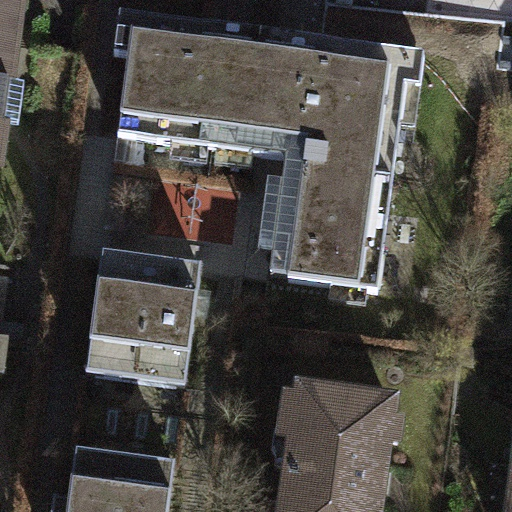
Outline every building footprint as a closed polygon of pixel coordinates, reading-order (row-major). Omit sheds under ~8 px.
[(0,124),(12,126),(17,87),(1,85),(12,3),(0,1),(0,124)] [(280,282),(370,294),(397,88),(413,90),(417,57),(110,17),(105,56),(122,59),(111,139),(295,163),(280,282)] [(194,270),(95,256),(78,376),(177,390),(194,270)] [(271,511),(385,511),(403,393),(291,377),(271,511)] [(160,511),(167,467),(68,454),(59,511),(160,511)]
